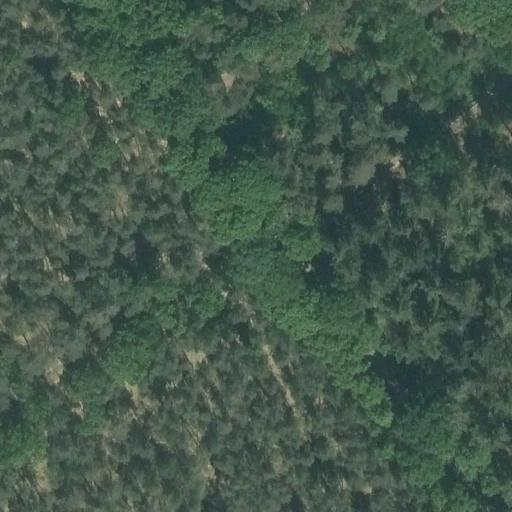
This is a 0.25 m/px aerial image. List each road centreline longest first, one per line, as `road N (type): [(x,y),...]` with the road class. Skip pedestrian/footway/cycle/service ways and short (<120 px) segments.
road 1 (track): [(508,511),(293,226)]
road 2 (track): [(274,200),(0,408)]
road 3 (track): [(511,71),(293,226)]
road 4 (track): [(274,200),(123,0)]
road 5 (track): [(0,133),(187,0)]
